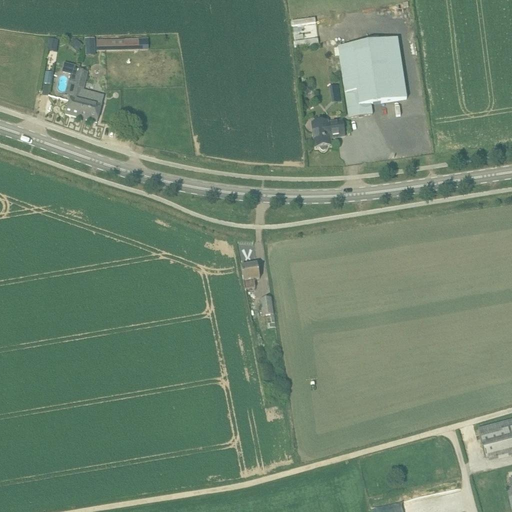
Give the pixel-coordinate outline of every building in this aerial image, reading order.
[(317,20),(292,21),(293,46),(318,45),(317,20)] [(58,41),(49,39),(47,51),(56,53),(58,41)] [(95,39),(84,39),(85,50),(95,49),(95,39)] [(76,40),(70,46),(77,52),(82,46),(76,40)] [(124,41),(96,41),(97,48),(125,48),(139,47),(138,40),(124,41)] [(338,49),(349,119),(372,115),(371,105),(406,100),(405,90),(397,40),(338,49)] [(65,64),(63,72),(73,75),(75,69),(76,66),(65,64)] [(73,76),(71,75),(69,82),(74,83),(66,115),(97,123),(102,103),(104,96),(83,90),(88,73),(75,69),(73,75),(73,76)] [(44,95),(51,95),(53,73),(46,72),(44,95)] [(333,103),(342,102),(339,86),(331,87),(333,103)] [(330,146),(329,139),(344,137),(342,122),(327,124),(327,122),(312,124),(316,149),(330,146)] [(254,280),(260,279),(259,274),(257,264),(241,267),(245,290),(255,289),(254,280)] [(271,299),(260,300),(262,315),(273,314),(271,299)] [(511,419),(479,429),(491,463),(511,456),(511,419)]
